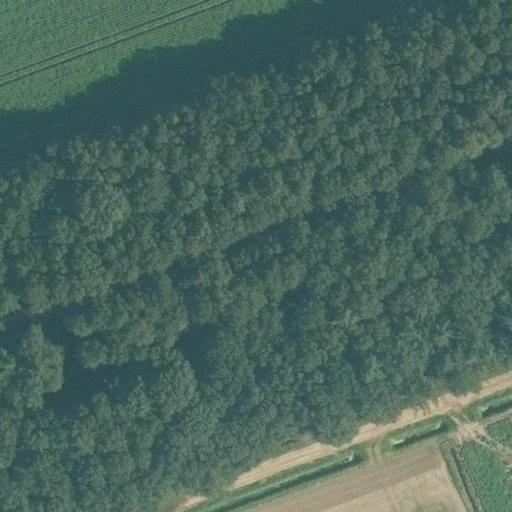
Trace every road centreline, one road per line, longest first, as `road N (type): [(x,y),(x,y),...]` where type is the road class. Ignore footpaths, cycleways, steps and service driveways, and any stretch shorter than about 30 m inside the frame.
road 1 (track): [(511,134),(0,324)]
road 2 (track): [(0,143),(384,0)]
road 3 (track): [(140,511),(511,375)]
